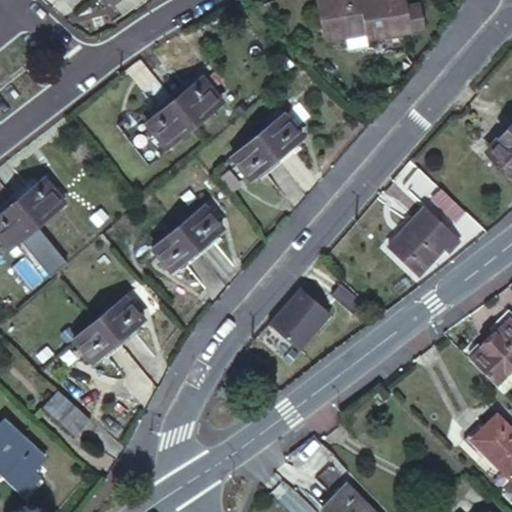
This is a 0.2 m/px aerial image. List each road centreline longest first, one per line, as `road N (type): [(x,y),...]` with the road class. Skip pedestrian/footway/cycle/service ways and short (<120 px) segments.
road 1 (residential): [(511,8),(214,351),(177,439),(187,480)]
road 2 (unclassified): [(511,237),(290,414),(187,480)]
road 3 (residential): [(188,0),(0,143)]
